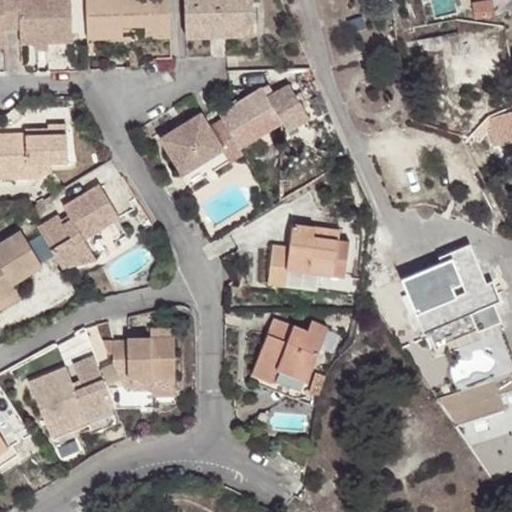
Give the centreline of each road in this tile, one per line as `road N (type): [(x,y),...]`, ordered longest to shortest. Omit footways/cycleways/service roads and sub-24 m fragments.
road 1 (residential): [(205,296),(165,293),(90,315),(0,358)]
road 2 (residential): [(205,296),(111,131)]
road 3 (residential): [(208,449),(148,454),(50,511)]
road 4 (residential): [(208,449),(205,296)]
road 5 (residential): [(111,131),(96,96),(65,85),(0,89)]
